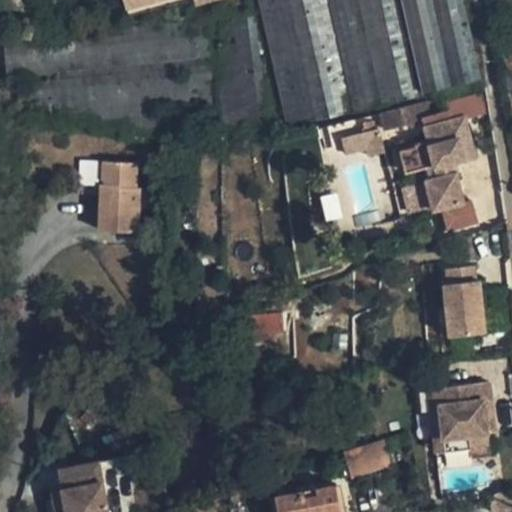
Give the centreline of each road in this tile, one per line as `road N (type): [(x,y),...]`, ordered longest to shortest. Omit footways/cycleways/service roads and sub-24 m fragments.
road 1 (residential): [(478,0),(511,233)]
road 2 (residential): [(25,297),(13,451),(0,504)]
